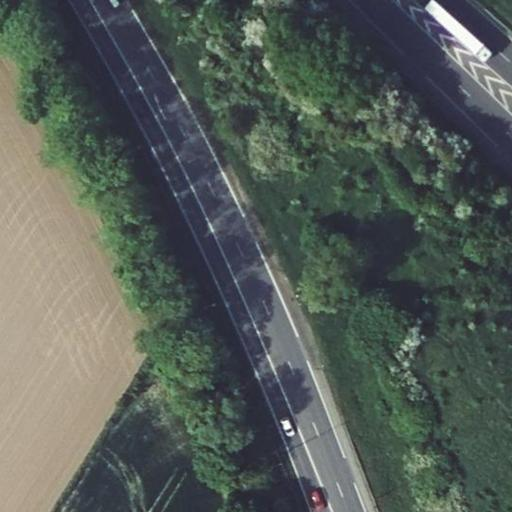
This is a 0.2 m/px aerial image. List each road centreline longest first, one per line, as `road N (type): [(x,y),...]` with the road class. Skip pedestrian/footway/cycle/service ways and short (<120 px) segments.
road 1 (primary): [(333,511),(228,238),(101,0)]
road 2 (motorway): [(371,0),(511,135)]
